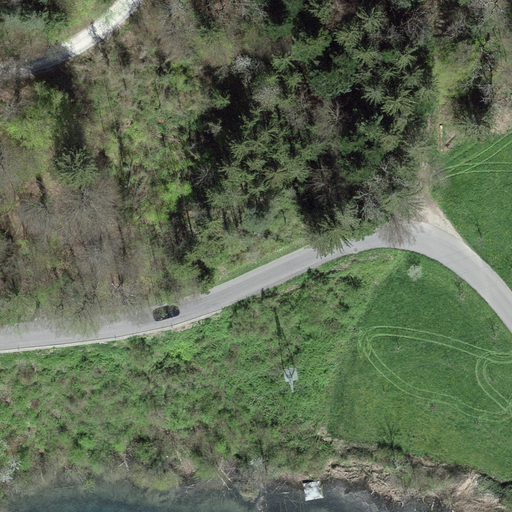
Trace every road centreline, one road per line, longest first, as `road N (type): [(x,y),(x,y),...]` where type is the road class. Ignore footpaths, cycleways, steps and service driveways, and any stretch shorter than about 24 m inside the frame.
road 1 (tertiary): [(511,310),(448,249),(392,231),(346,241),(188,310),(0,339)]
road 2 (track): [(437,0),(409,233)]
road 3 (track): [(0,68),(72,45),(128,0)]
